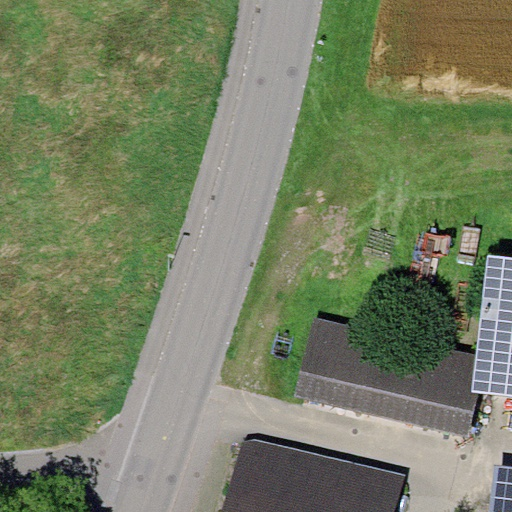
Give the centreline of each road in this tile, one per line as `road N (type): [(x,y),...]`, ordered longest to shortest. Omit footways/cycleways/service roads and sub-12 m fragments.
road 1 (tertiary): [(281,0),(245,177),(141,455)]
road 2 (residential): [(0,466),(141,455)]
